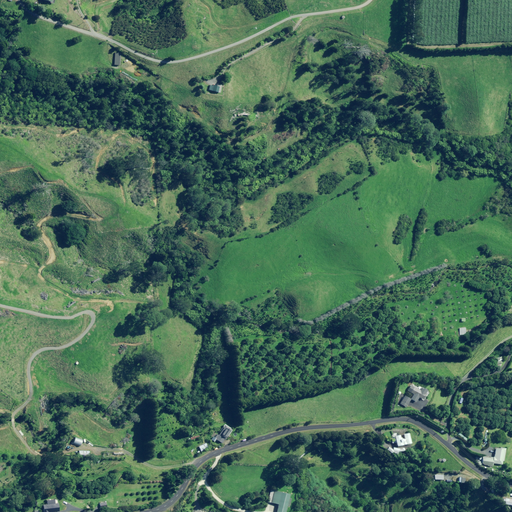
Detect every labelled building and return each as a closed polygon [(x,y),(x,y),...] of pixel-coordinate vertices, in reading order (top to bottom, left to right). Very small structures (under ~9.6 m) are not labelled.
[(209,84),(207,90),(218,92),(220,87),(218,86),(209,84)] [(481,321),(481,291),(466,291),(466,321),(481,321)] [(456,334),(455,305),(440,305),(441,335),(456,334)] [(418,390),(409,385),(406,391),(412,394),(410,399),(415,402),(417,397),(421,399),(424,394),(424,393),(425,390),(420,387),(418,390)] [(410,399),(404,396),(399,404),(405,407),(410,399)] [(209,437),(211,438),(210,440),(213,442),(214,440),(221,443),(224,437),(225,438),(230,429),(222,425),(216,435),(212,433),(209,437)] [(393,436),(394,441),(395,446),(410,443),(408,433),(403,434),(404,438),(399,439),(398,435),(393,436)] [(80,440),(72,437),(70,443),(78,446),(80,440)] [(206,448),(203,443),(196,447),(199,451),(206,448)] [(494,448),(493,457),(492,457),(490,457),(489,458),(481,457),(481,463),(483,465),(487,465),(487,466),(492,467),(492,463),(501,464),(501,461),(502,461),(504,448),(499,448),(499,449),(494,448)] [(288,495),(271,490),(268,502),(277,504),(275,511),(283,511),(285,506),(288,507),(290,499),(288,498),(288,495)] [(52,504),(52,500),(45,501),(45,505),(41,505),(41,511),(54,511),(56,511),(55,504),(52,504)]
